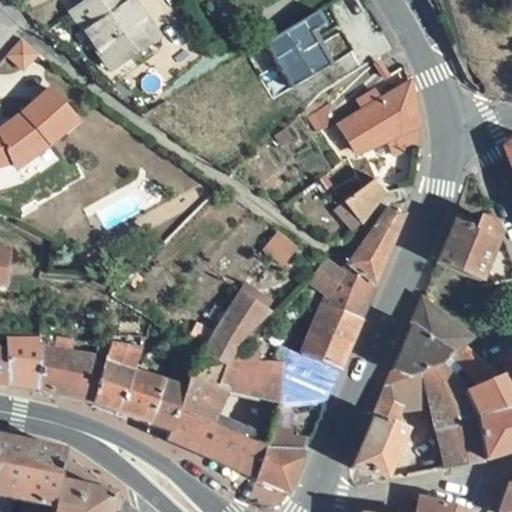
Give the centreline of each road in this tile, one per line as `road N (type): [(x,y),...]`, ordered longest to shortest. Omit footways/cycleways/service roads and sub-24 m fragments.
road 1 (secondary): [(452,127),(445,193),(316,495)]
road 2 (unclassified): [(316,495),(344,497),(511,465)]
road 3 (primary): [(221,511),(147,453),(94,425),(54,420)]
road 4 (secondary): [(400,0),(440,70),(452,127)]
road 5 (primary): [(54,420),(162,500)]
